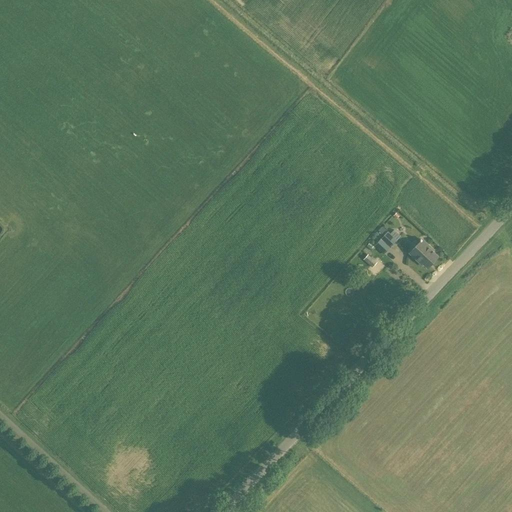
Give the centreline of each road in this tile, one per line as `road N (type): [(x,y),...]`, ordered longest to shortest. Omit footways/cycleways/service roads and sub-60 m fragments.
road 1 (unclassified): [(222,511),(511,207)]
road 2 (unclassified): [(106,511),(0,414)]
